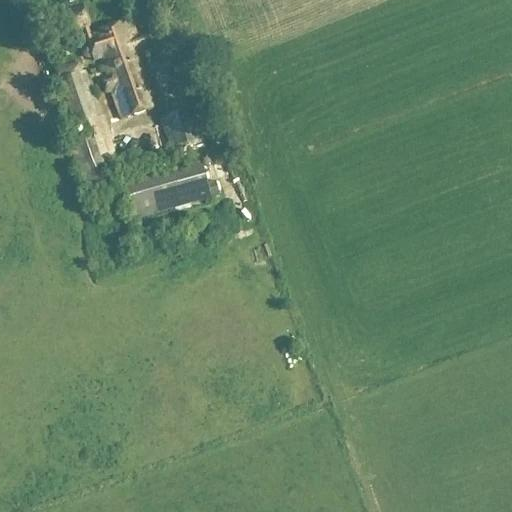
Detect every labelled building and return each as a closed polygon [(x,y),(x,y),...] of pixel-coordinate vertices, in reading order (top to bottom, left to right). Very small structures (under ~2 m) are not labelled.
[(59,19),(65,38),(82,32),(86,43),(94,63),(100,61),(121,121),(156,109),(142,71),(146,69),(130,22),(92,36),(93,40),(91,40),(88,30),(91,29),(84,10),(59,19)] [(133,21),(141,45),(154,41),(146,17),(133,21)] [(68,129),(100,119),(84,74),(54,84),(68,129)] [(188,112),(161,123),(173,154),(200,144),(188,112)] [(197,159),(126,179),(117,182),(129,224),(218,198),(214,184),(205,186),(197,159)] [(219,236),(224,235),(222,228),(207,231),(211,250),(222,248),(219,236)]
